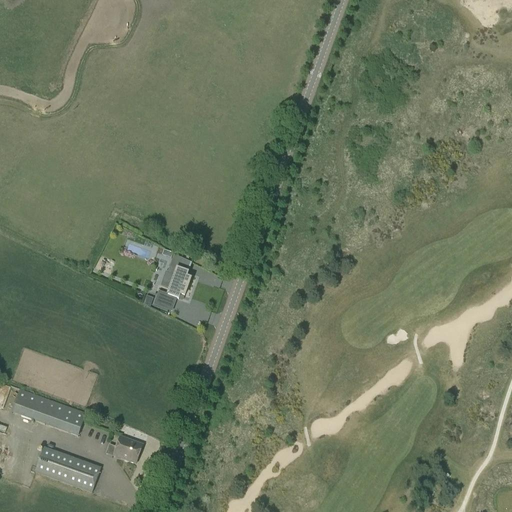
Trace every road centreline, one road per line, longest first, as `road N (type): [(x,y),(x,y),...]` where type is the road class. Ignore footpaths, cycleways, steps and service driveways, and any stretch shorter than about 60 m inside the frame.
road 1 (secondary): [(158,511),(341,0)]
road 2 (track): [(0,100),(45,116),(66,107),(86,52),(125,39),(135,0)]
road 3 (track): [(459,511),(491,454),(511,383)]
